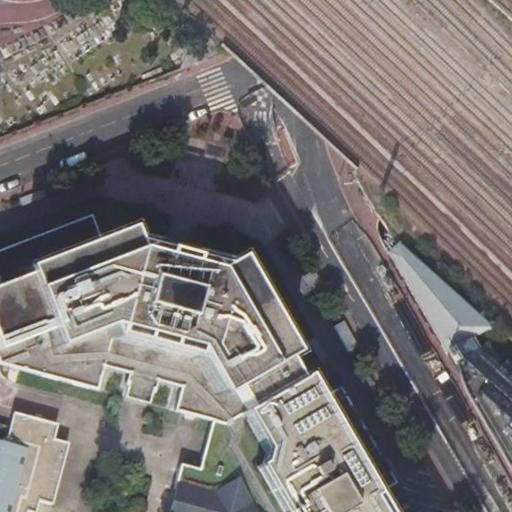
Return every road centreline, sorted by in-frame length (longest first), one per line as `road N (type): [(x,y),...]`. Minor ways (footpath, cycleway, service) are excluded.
road 1 (secondary): [(488,511),(334,244),(290,107)]
road 2 (unclassified): [(244,77),(0,173)]
